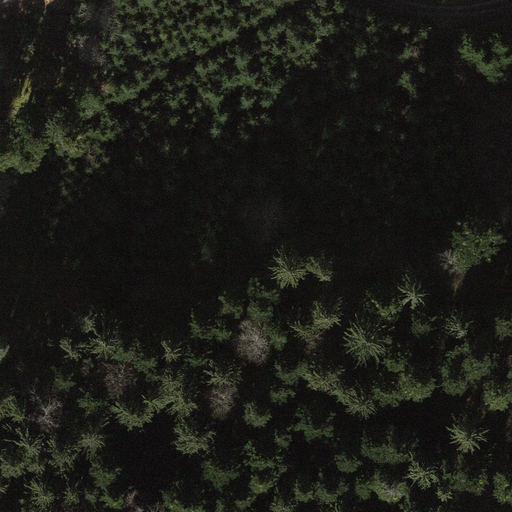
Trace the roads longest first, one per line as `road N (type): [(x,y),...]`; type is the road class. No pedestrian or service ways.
road 1 (track): [(310,511),(511,487)]
road 2 (track): [(374,0),(472,15),(511,2)]
